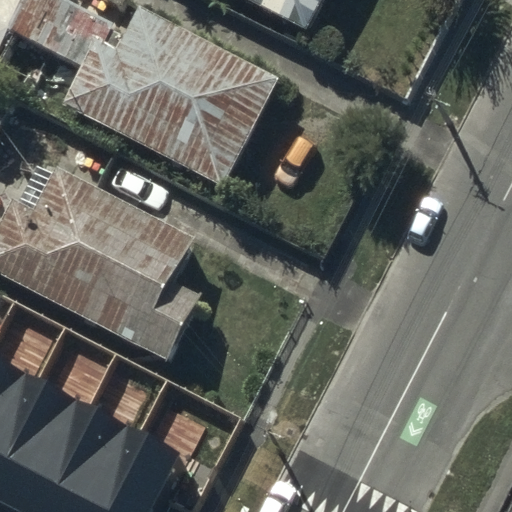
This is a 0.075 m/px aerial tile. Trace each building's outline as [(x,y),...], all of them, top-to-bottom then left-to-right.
[(109,21),(68,0),(21,0),(9,23),(79,60),(93,34),(101,38),(109,21)] [(317,0),(248,0),(302,28),(317,0)] [(278,78),(139,8),(118,49),(93,37),(60,101),(224,184),(278,78)] [(0,121),(9,105),(0,99),(0,121)] [(194,240),(56,167),(32,211),(11,200),(0,220),(0,272),(163,360),(197,295),(172,281),(194,240)] [(0,358),(0,500),(22,511),(153,511),(184,455),(0,358)]
